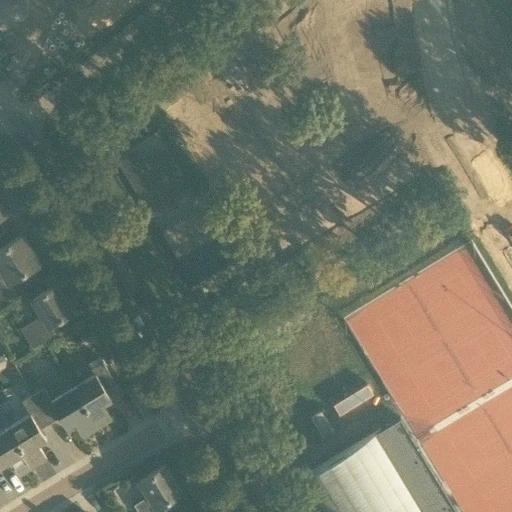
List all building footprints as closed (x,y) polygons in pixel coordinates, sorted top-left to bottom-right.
[(306,53),(360,15),(349,0),(320,0),(286,24),(306,53)] [(202,59),(229,102),(254,87),(226,43),(202,59)] [(274,108),(244,122),(258,152),(289,138),(274,108)] [(139,142),(133,131),(125,136),(131,146),(115,156),(147,210),(187,186),(155,132),(139,142)] [(196,193),(162,209),(168,224),(178,219),(185,234),(179,236),(187,253),(217,239),(196,193)] [(0,304),(1,304),(25,287),(18,276),(40,262),(23,234),(0,247),(0,271),(2,275),(0,276),(0,304)] [(32,348),(54,335),(49,327),(72,312),(55,284),(32,299),(42,315),(20,328),(32,348)] [(97,428),(112,419),(103,404),(111,399),(105,390),(116,384),(103,363),(91,369),(94,373),(72,387),(97,428)] [(97,428),(72,387),(50,400),(43,388),(33,394),(50,422),(59,417),(66,427),(74,422),(82,436),(97,428)] [(50,422),(33,394),(22,401),(29,412),(7,426),(32,467),(46,458),(38,444),(46,439),(40,429),(50,422)] [(0,430),(0,465),(0,467),(9,461),(17,476),(32,467),(7,426),(0,430)] [(432,511),(382,428),(288,485),(305,511),(432,511)] [(137,511),(163,511),(159,505),(181,491),(164,464),(139,480),(148,496),(133,505),(137,511)]
